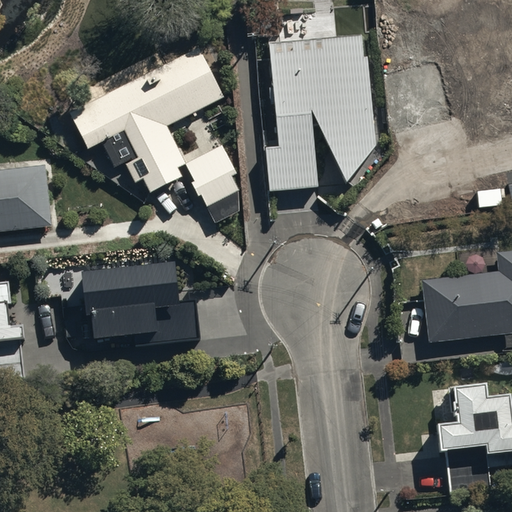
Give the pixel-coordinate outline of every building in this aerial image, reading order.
[(455,108),(457,116),(511,103),(511,41),(474,50),(470,33),(438,41),(446,77),(439,79),(433,56),(382,67),(396,127),(447,115),(446,111),(455,108)] [(301,51),(269,53),(270,188),(316,188),(316,132),(323,132),(323,143),(338,143),(338,158),(368,158),(369,52),(360,53),(359,35),(323,38),(322,54),(301,55),(301,51)] [(165,127),(220,96),(198,50),(70,112),(88,148),(100,142),(114,171),(124,166),(134,185),(144,180),(151,194),(182,178),(177,168),(184,165),(165,127)] [(237,175),(222,146),(186,165),(195,182),(191,184),(199,199),(201,197),(215,225),(238,213),(239,190),(233,178),(237,175)] [(0,233),(50,229),(45,169),(14,172),(13,165),(0,166),(0,233)] [(497,273),(420,280),(428,342),(511,334),(511,253),(495,255),(497,273)] [(173,260),(81,271),(86,315),(91,314),(94,339),(133,335),(135,347),(200,340),(195,300),(178,302),(173,260)] [(0,378),(23,376),(18,325),(11,325),(7,282),(0,282),(0,378)] [(453,425),(434,427),(436,454),(445,453),(448,496),(488,493),(486,467),(511,464),(511,425),(511,426),(510,398),(484,400),(483,387),(448,389),(450,419),(453,419),(453,425)]
